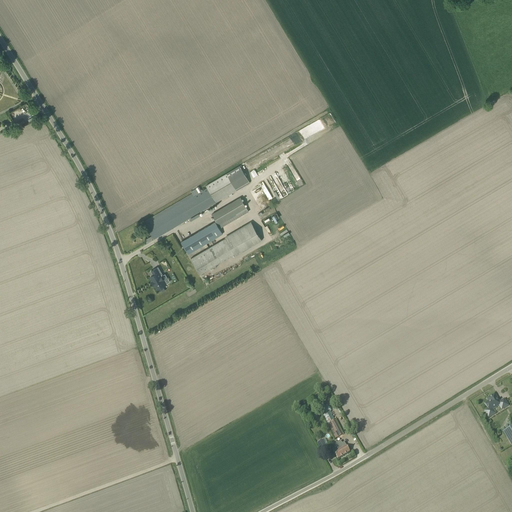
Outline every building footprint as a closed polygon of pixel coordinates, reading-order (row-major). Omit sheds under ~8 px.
[(207,188),(145,224),(154,239),(216,203),(216,202),(236,190),(250,183),(240,165),(226,173),(205,186),(207,188)] [(255,169),(250,173),(254,178),(258,174),(255,169)] [(265,181),(261,183),(268,200),(272,198),(265,181)] [(248,211),(240,197),(211,214),(218,224),(220,228),(248,211)] [(223,234),(215,221),(181,242),(188,254),(223,234)] [(225,238),(191,258),(200,274),(234,254),(236,255),(262,240),(251,221),(224,237),(225,238)] [(157,290),(167,284),(162,276),(163,275),(158,266),(149,272),(151,275),(149,276),(152,281),(150,281),(153,286),(154,286),(157,290)] [(488,409),(484,411),(488,417),(492,415),(495,413),(493,409),(499,405),(502,409),(508,405),(504,399),(499,402),(496,396),(494,394),(489,397),(486,399),(488,401),(484,404),(488,409)] [(323,415),(330,409),(327,405),(320,410),(323,415)] [(335,439),(340,436),(343,434),(335,419),(333,421),(330,416),(332,415),(330,412),(329,412),(329,413),(328,412),(325,414),(322,416),(335,439)] [(511,425),(503,431),(511,447),(511,425)] [(317,443),(322,453),(328,450),(322,440),(317,443)] [(344,455),(350,452),(344,442),(340,444),(339,444),(338,445),(344,455)] [(338,445),(337,443),(333,445),(334,448),(332,449),(337,459),(344,455),(338,445)]
